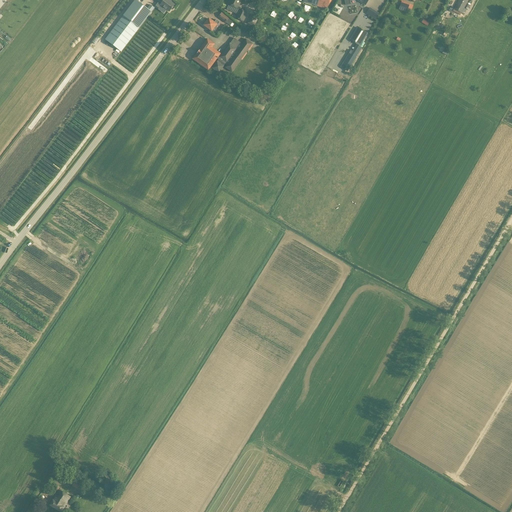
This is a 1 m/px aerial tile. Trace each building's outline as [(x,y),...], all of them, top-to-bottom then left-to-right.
[(139,28),(149,15),(151,12),(147,9),(135,0),(134,0),(123,16),(139,28)] [(159,8),(161,6),(169,12),(174,5),(169,1),(169,0),(163,0),(160,5),(158,3),(156,6),(159,8)] [(239,4),(240,0),(230,0),(229,5),(237,9),(239,4)] [(331,0),(318,0),(319,0),(317,0),(303,0),(303,2),(326,9),(331,1),(331,0)] [(409,8),(412,9),(414,4),(402,0),(399,10),(408,12),(409,8)] [(458,0),(454,9),(453,11),(460,15),(461,13),(464,14),(467,9),(468,10),(472,2),(468,0),(458,0)] [(379,13),(370,7),(366,14),(375,20),(379,13)] [(239,9),(235,18),(243,22),(244,20),(246,21),(248,16),(246,15),(247,12),(239,9)] [(217,17),(228,25),(231,19),(221,12),(217,17)] [(254,26),(259,18),(254,15),(249,23),(254,26)] [(123,16),(105,40),(117,49),(121,52),(139,28),(123,16)] [(211,31),(216,25),(217,26),(220,22),(216,20),(214,23),(209,19),(204,25),(208,28),(211,31)] [(351,40),(361,46),(369,33),(359,27),(351,40)] [(252,44),(246,39),(242,44),(234,38),(229,44),(222,55),(220,54),(211,48),(214,44),(207,39),(193,59),(208,70),(217,58),(218,60),(212,68),(219,73),(225,64),(227,66),(225,67),(232,72),(246,52),(252,44)] [(110,481),(112,477),(103,470),(97,480),(110,488),(110,486),(113,482),(110,481)] [(80,492),(84,486),(75,480),(72,486),(80,492)] [(60,511),(70,497),(59,491),(53,500),(49,505),(60,511)]
